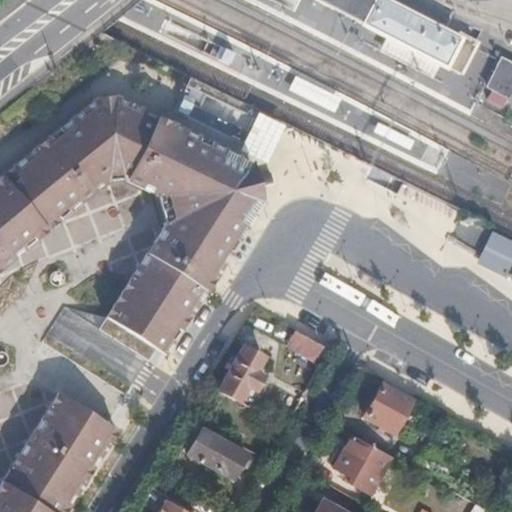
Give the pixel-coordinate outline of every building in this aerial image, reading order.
[(418,15),(399,5),(388,0),(318,0),(368,26),(384,34),(379,44),(375,52),(431,82),(435,74),(441,64),(447,68),(451,70),(456,72),(461,63),(467,50),(473,40),(458,32),(456,35),(440,27),(429,21),(418,15)] [(491,63),(479,86),(483,88),(511,103),(511,63),(495,55),(491,63)] [(157,341),(167,347),(198,296),(241,226),(269,178),(266,173),(263,167),(162,120),(140,110),(113,98),(92,102),(2,176),(0,177),(0,265),(108,177),(126,176),(155,190),(158,204),(162,225),(108,311),(157,341)] [(269,122),(254,115),(237,150),(252,157),(265,162),(274,145),(282,129),(269,122)] [(511,237),(491,228),(476,261),(505,274),(511,258),(511,237)] [(98,328),(67,307),(50,336),(137,388),(151,363),(144,358),(98,328)] [(157,341),(108,311),(98,328),(144,358),(157,341)] [(285,343),(311,359),(320,343),(294,328),(285,343)] [(220,389),(239,400),(247,386),(254,390),(262,376),(255,372),(263,357),(245,346),(220,389)] [(378,384),(360,416),(391,432),(408,401),(378,384)] [(65,511),(117,431),(56,394),(0,484),(0,511),(65,511)] [(343,483),(365,494),(386,456),(349,435),(330,469),(347,477),(343,483)] [(210,436),(196,458),(230,478),(243,455),(210,436)] [(375,511),(362,504),(358,511),(338,511),(320,502),(313,511),(375,511)]
